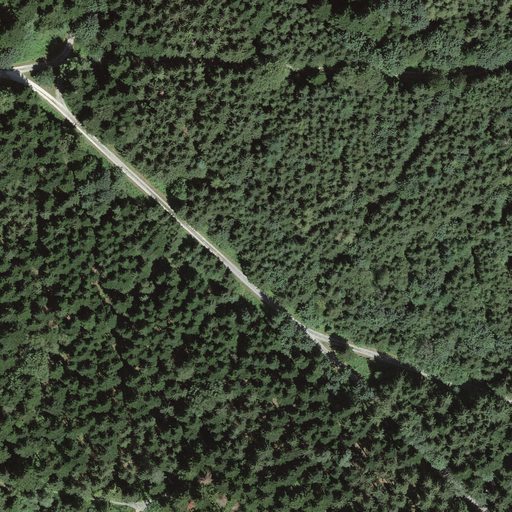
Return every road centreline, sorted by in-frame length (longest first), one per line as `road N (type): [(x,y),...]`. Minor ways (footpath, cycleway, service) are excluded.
road 1 (track): [(13,70),(154,61),(449,75),(511,59)]
road 2 (track): [(0,72),(13,70),(306,333)]
road 3 (track): [(306,333),(478,511)]
road 4 (track): [(306,333),(511,399)]
road 5 (track): [(0,483),(148,505)]
